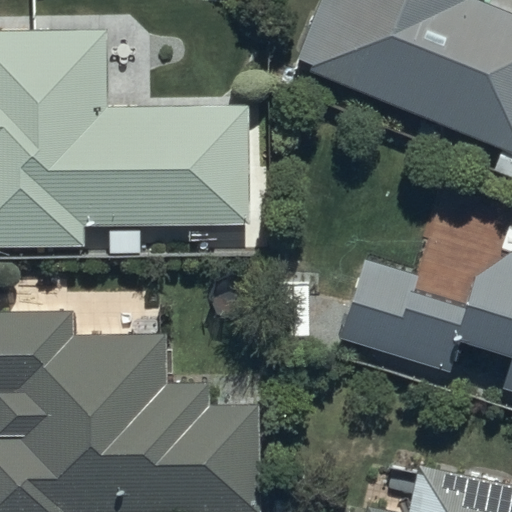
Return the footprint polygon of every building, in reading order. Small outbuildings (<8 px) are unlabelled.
[(309,48),(306,57),(497,134),(489,155),(511,164),(511,0),(310,0),(294,42),(309,48)] [(243,88),(103,90),(102,14),(0,15),(0,232),(81,231),(80,211),(245,209),(243,88)] [(508,331),(496,372),(511,376),(511,232),(504,230),(465,246),(456,277),(411,265),(413,257),(359,242),(336,325),(444,356),(455,316),(508,331)] [(0,511),(64,511),(65,501),(255,499),(254,388),(207,388),(207,366),(164,366),(164,318),(69,319),(69,295),(0,295),(0,511)] [(511,511),(511,470),(414,450),(404,499),(364,490),(359,511),(511,511)]
